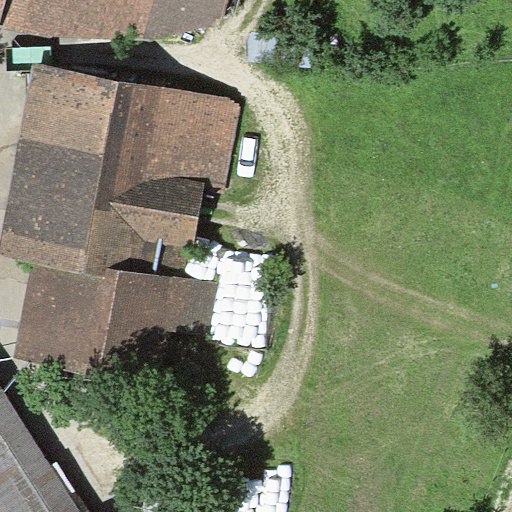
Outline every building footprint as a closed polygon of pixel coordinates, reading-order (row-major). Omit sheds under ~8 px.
[(0,0),(0,23),(44,35),(45,29),(136,37),(144,0),(0,0)] [(204,284),(171,279),(189,191),(150,184),(166,96),(58,76),(46,140),(22,136),(17,165),(41,170),(26,255),(60,261),(42,353),(148,375),(158,325),(195,332),(204,284)] [(81,395),(91,394),(96,392),(99,387),(101,379),(99,374),(95,368),(90,366),(84,365),(78,367),(71,375),(70,382),(72,387),(76,392),(81,395)] [(116,428),(121,426),(126,423),(130,418),(131,412),(130,405),(126,400),(121,396),(115,395),(108,396),(102,400),(99,406),(98,412),(99,418),(103,423),(109,427),(116,428)] [(66,511),(0,406),(0,511),(66,511)] [(176,505),(180,501),(183,497),(184,491),(182,484),(179,480),(171,476),(164,477),(159,480),(156,484),(154,490),(155,497),(158,501),(163,505),(169,506),(176,505)]
